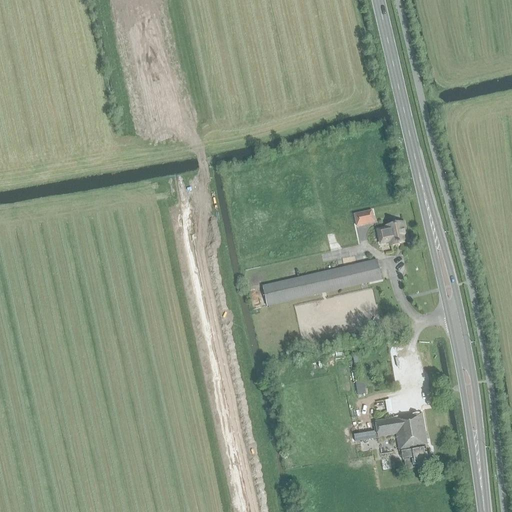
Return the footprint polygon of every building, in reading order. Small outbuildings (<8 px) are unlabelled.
[(354,215),(356,227),(374,223),(372,211),(354,215)] [(403,223),(375,229),(379,246),(390,244),(391,248),(408,244),(403,223)] [(262,287),(267,306),(381,280),(377,261),(361,264),(360,260),(355,261),(357,265),(262,287)] [(335,359),(341,393),(351,391),(346,357),(335,359)] [(355,372),(353,372),(355,383),(363,381),(361,371),(360,371),(355,372)] [(363,381),(355,383),(357,396),(365,394),(364,388),(363,381)] [(393,420),(374,423),(377,439),(395,435),(398,452),(401,452),(403,461),(405,460),(406,468),(413,467),(413,468),(428,465),(425,445),(427,445),(421,414),(393,419),(393,420)] [(355,442),(376,439),(374,431),(354,435),(355,442)]
